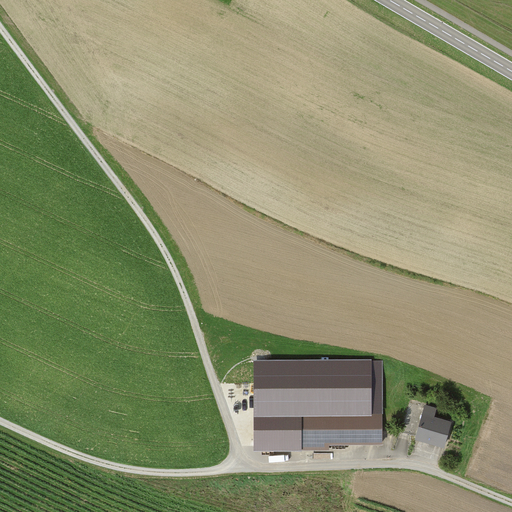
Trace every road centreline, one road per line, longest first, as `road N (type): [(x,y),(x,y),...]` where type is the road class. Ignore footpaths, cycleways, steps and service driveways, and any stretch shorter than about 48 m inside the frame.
road 1 (track): [(511,503),(407,465),(150,472),(76,454),(0,421)]
road 2 (track): [(0,28),(170,264),(245,467)]
road 3 (tertiary): [(511,71),(388,0)]
